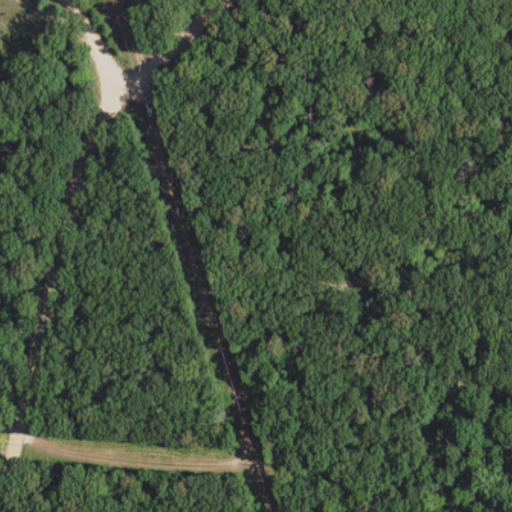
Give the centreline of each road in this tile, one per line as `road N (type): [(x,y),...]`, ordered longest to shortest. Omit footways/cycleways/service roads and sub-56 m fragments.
road 1 (residential): [(9,511),(18,427),(59,231),(86,140),(114,88),(65,0)]
road 2 (residential): [(243,0),(174,66),(114,88)]
